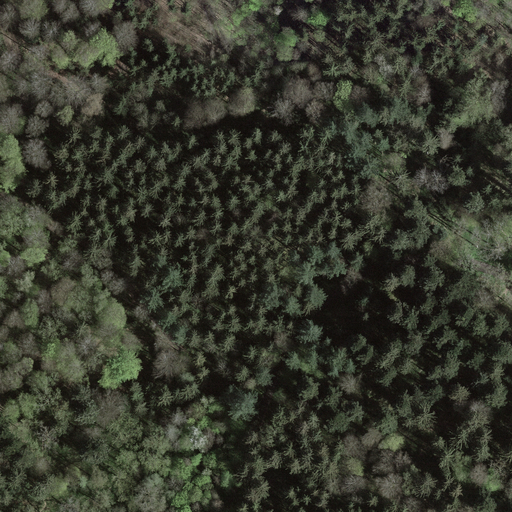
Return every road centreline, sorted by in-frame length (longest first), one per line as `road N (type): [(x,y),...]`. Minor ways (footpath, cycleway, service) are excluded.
road 1 (track): [(222,511),(288,351),(330,299),(370,270),(417,255),(511,277)]
road 2 (track): [(0,192),(94,255),(212,370),(254,424)]
